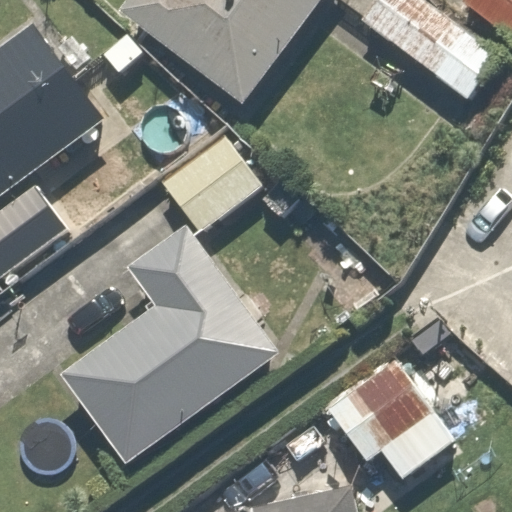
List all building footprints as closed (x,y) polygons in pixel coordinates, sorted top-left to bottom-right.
[(251,106),(334,0),(139,0),(130,12),(251,106)] [(432,0),(378,0),(362,23),(476,104),(511,56),(432,0)] [(511,0),(468,0),(465,5),(511,40),(511,0)] [(0,210),(115,127),(42,27),(0,56),(0,210)] [(263,186),(224,135),(162,182),(201,233),(263,186)] [(280,352),(187,223),(127,266),(157,306),(62,375),(126,463),(280,352)] [(385,456),(404,484),(498,420),(436,329),(327,404),(369,466),(385,456)] [(362,511),(358,488),(238,511),(362,511)]
